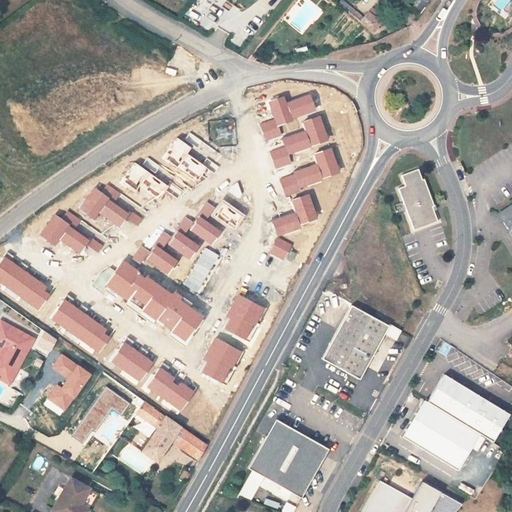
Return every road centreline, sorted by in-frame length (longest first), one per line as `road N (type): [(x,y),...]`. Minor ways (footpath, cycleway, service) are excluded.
road 1 (residential): [(429,134),(455,193),(462,247),(445,301),(329,511)]
road 2 (secondary): [(189,511),(380,154)]
road 3 (residential): [(69,277),(170,347),(193,341),(251,244),(252,160)]
road 4 (unclassified): [(7,222),(164,118),(234,87)]
road 5 (residential): [(69,277),(252,160)]
road 6 (tertiary): [(259,78),(120,0)]
